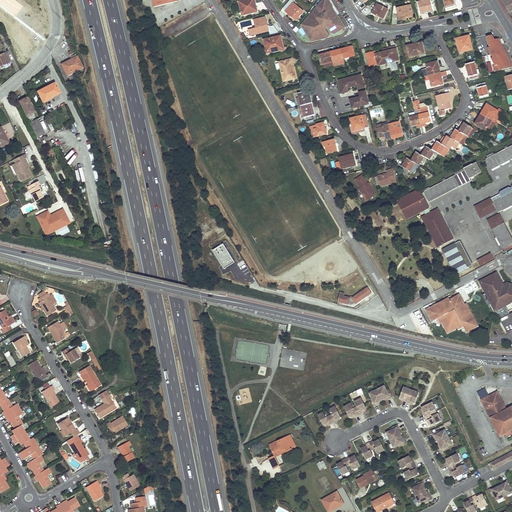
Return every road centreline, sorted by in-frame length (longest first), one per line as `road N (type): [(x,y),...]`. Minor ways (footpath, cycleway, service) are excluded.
road 1 (motorway): [(89,0),(197,511)]
road 2 (motorway): [(217,511),(110,0)]
road 3 (residential): [(213,0),(395,309),(511,261)]
road 4 (secondary): [(511,359),(201,295)]
road 5 (residential): [(302,47),(330,116),(348,137),(382,148),(433,132),(464,106),(438,26)]
road 6 (residential): [(110,460),(27,320),(22,292)]
road 7 (residential): [(446,495),(402,414),(336,442)]
road 8 (secondary): [(126,278),(0,249)]
